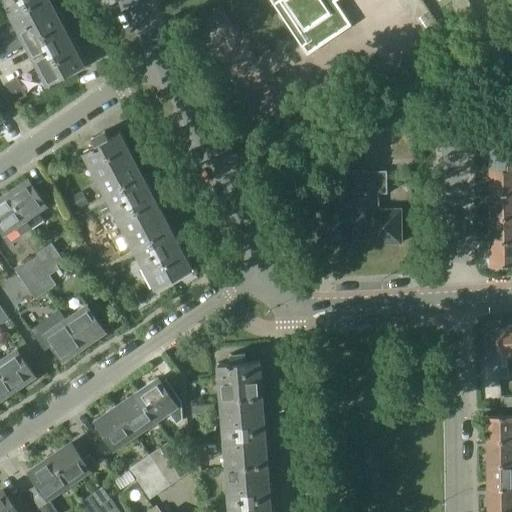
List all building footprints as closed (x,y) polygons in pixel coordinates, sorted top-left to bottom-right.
[(0,21),(0,39),(57,10),(52,0),(4,0),(13,14),(0,21)] [(336,1),(337,0),(271,0),(275,6),(283,0),(310,39),(301,45),(308,55),(352,25),(336,1)] [(468,0),(454,0),(450,3),(468,28),(481,19),(468,0)] [(87,67),(57,10),(0,39),(0,57),(28,43),(50,84),(75,70),(76,72),(85,67),(85,68),(87,67)] [(16,101),(28,95),(19,77),(6,84),(16,101)] [(511,121),(491,121),(491,146),(511,145),(511,121)] [(98,177),(135,157),(120,129),(118,130),(120,133),(110,138),(105,129),(92,137),(96,145),(90,149),(89,147),(84,150),(98,177)] [(301,129),(301,195),(319,195),(319,251),(357,251),(357,242),(413,242),(413,173),(358,173),(358,129),(301,129)] [(511,169),(511,145),(491,146),(491,170),(511,169)] [(251,149),(239,157),(244,163),(255,156),(251,149)] [(135,157),(98,177),(128,233),(165,214),(135,157)] [(511,169),(491,170),(491,194),(511,193),(511,169)] [(29,179),(8,193),(32,229),(44,220),(38,211),(47,205),(29,179)] [(8,193),(0,198),(0,226),(5,234),(16,227),(22,235),(32,229),(8,193)] [(80,193),(69,199),(75,211),(87,205),(80,193)] [(511,193),(491,194),(492,215),(511,215),(511,193)] [(194,271),(165,214),(128,233),(157,288),(191,269),(193,272),(194,271)] [(511,215),(492,215),(492,242),(511,241),(511,215)] [(492,267),(511,266),(511,241),(492,242),(492,267)] [(37,255),(43,265),(53,258),(58,265),(64,260),(53,244),(37,255)] [(17,268),(23,278),(43,265),(37,255),(17,268)] [(53,258),(43,265),(23,278),(30,288),(50,275),(60,268),(58,265),(53,258)] [(57,284),(50,275),(30,288),(37,298),(57,284)] [(89,305),(67,319),(85,346),(106,331),(89,305)] [(0,323),(9,317),(2,307),(0,308),(0,323)] [(64,359),(85,346),(67,319),(47,333),(64,359)] [(500,378),(508,377),(507,356),(511,355),(511,325),(508,325),(508,327),(498,327),(497,327),(498,356),(500,378)] [(18,350),(0,361),(0,366),(16,390),(36,376),(18,350)] [(222,397),(263,393),(261,358),(259,358),(259,362),(246,363),(246,353),(231,354),(231,364),(225,364),(224,362),(219,363),(222,397)] [(0,366),(0,400),(16,390),(0,366)] [(139,393),(156,419),(177,405),(160,379),(139,393)] [(139,393),(118,407),(136,433),(156,419),(139,393)] [(222,397),(227,467),(269,464),(263,393),(222,397)] [(201,405),(191,406),(192,418),(202,417),(201,405)] [(136,433),(118,407),(98,421),(115,447),(136,433)] [(488,440),(511,439),(511,415),(488,416),(488,440)] [(511,439),(488,440),(488,464),(511,463),(511,439)] [(162,448),(182,477),(191,471),(171,442),(162,448)] [(73,443),(52,458),(70,483),(90,469),(73,443)] [(162,448),(152,456),(171,484),(182,477),(162,448)] [(200,464),(199,451),(192,452),(193,465),(200,464)] [(171,484),(152,456),(142,462),(162,491),(171,484)] [(59,511),(50,497),(70,483),(52,458),(31,472),(40,484),(30,490),(45,511),(59,511)] [(134,469),(153,497),(162,491),(142,462),(134,469)] [(511,463),(488,464),(489,488),(511,487),(511,463)] [(272,511),(269,464),(227,467),(230,511),(272,511)] [(511,487),(489,488),(489,511),(511,511),(511,487)] [(104,489),(93,496),(99,505),(110,498),(104,489)] [(4,490),(0,491),(0,511),(32,511),(21,495),(12,502),(4,490)] [(83,503),(89,511),(109,511),(117,507),(110,498),(99,505),(93,496),(83,503)]
